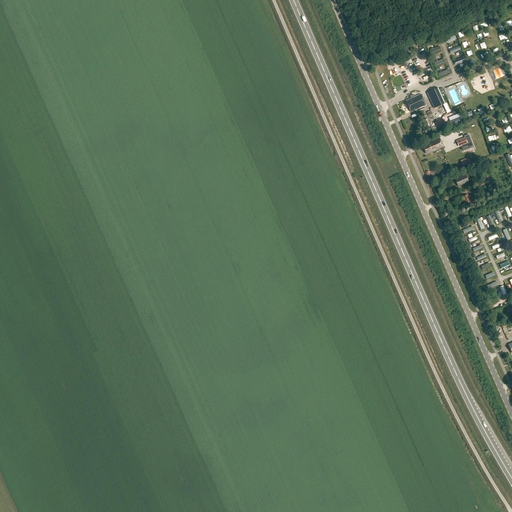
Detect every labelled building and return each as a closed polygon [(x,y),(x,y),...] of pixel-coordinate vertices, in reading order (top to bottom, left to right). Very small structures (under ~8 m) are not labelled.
[(418,66),(423,63),(419,57),(414,60),(418,66)] [(501,76),(505,70),(500,67),(496,73),(501,76)] [(427,93),(434,109),(445,104),(438,88),(427,93)] [(451,92),(457,105),(464,102),(458,89),(451,92)] [(406,101),(410,112),(426,105),(421,94),(406,101)] [(465,138),(459,140),(462,146),(462,147),(464,151),(473,147),(469,135),(464,137),(465,138)] [(432,151),(433,151),(437,149),(436,147),(442,144),(440,139),(429,144),(430,145),(423,148),(426,154),(432,151)] [(469,182),(466,175),(455,180),(458,187),(469,182)] [(468,195),(463,197),(466,205),(471,203),(468,195)] [(477,262),(488,257),(487,253),(476,258),(477,262)]
